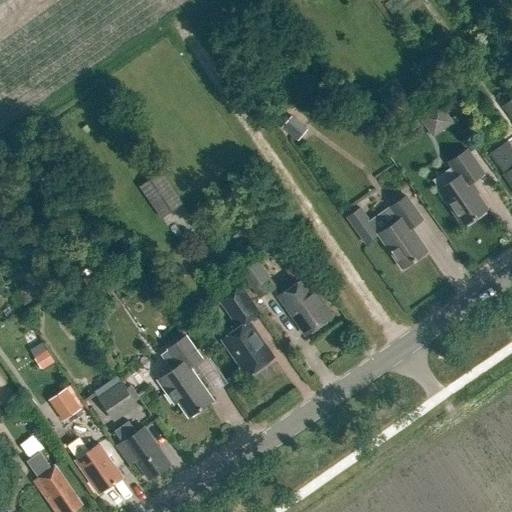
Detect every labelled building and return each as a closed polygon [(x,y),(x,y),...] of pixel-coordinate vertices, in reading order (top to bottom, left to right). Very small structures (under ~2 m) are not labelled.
[(378,99),(392,118),(407,108),(394,88),(378,99)] [(511,96),(500,105),(511,121),(511,96)] [(313,134),(294,117),(283,130),(303,146),(313,134)] [(503,175),(511,188),(511,148),(507,141),(490,154),(504,174),(503,175)] [(447,161),(457,175),(437,189),(462,225),(486,208),(468,182),(483,172),(466,148),(447,161)] [(139,186),(160,216),(180,202),(159,172),(139,186)] [(389,206),(398,218),(377,233),(401,267),(426,250),(409,226),(421,218),(405,195),(389,206)] [(359,207),(346,216),(364,242),(377,233),(377,232),(359,207)] [(240,269),(259,295),(273,285),(255,259),(240,269)] [(278,295),(305,334),(331,316),(304,276),(278,295)] [(221,337),(246,375),(273,356),(247,319),(221,337)] [(185,336),(166,349),(167,350),(160,355),(171,370),(157,380),(174,404),(177,401),(188,417),(212,400),(189,367),(201,359),(185,336)] [(38,368),(49,361),(43,350),(31,357),(38,368)] [(120,381),(97,397),(111,416),(134,401),(120,381)] [(67,387),(49,399),(64,421),(82,409),(67,387)] [(169,463),(143,426),(136,431),(127,420),(113,430),(121,441),(116,445),(129,463),(134,459),(147,478),(169,463)] [(0,469),(13,461),(0,441),(0,469)] [(69,461),(94,496),(120,478),(95,444),(83,453),(76,443),(65,451),(71,460),(69,461)] [(54,465),(51,468),(40,452),(26,461),(37,477),(44,487),(40,490),(55,511),(70,511),(82,505),(54,465)]
